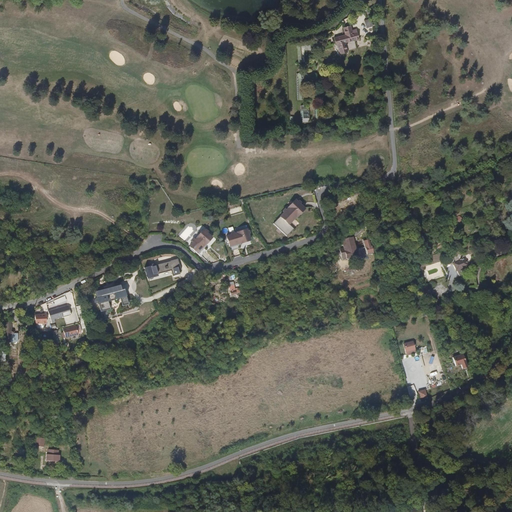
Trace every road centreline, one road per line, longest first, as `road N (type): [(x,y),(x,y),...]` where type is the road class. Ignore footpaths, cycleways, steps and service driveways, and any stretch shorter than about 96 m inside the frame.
road 1 (unclassified): [(0,306),(38,300),(154,247),(174,248),(211,269),(316,234),(322,194),(381,180),(391,167),(377,0)]
road 2 (unclassified): [(511,341),(477,379),(440,401),(281,438),(186,473),(112,483),(0,472)]
road 3 (track): [(154,247),(97,211),(60,204),(26,177),(0,174)]
